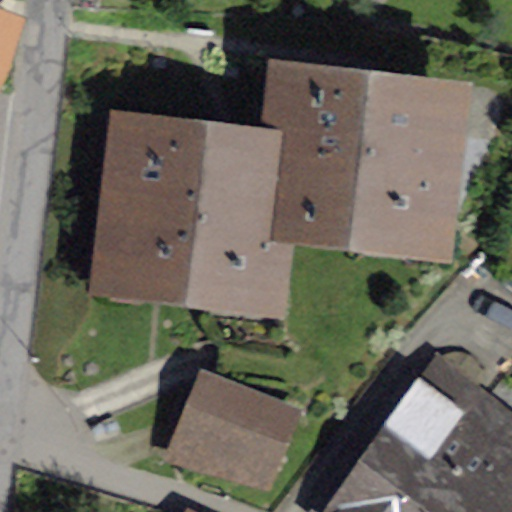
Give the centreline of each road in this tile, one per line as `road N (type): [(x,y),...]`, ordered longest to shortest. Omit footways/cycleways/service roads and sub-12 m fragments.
road 1 (residential): [(49,0),(12,289)]
road 2 (residential): [(0,445),(216,511)]
